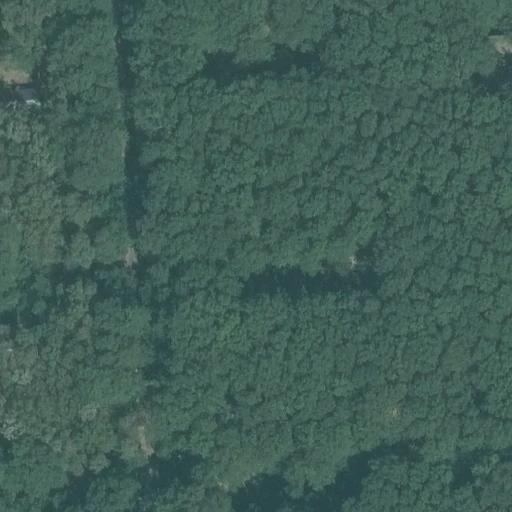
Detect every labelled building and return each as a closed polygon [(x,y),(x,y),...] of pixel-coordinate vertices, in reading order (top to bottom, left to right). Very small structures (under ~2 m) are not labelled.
[(511,38),(481,42),(478,42),(482,98),(511,94),(511,38)] [(233,76),(234,110),(315,108),(313,74),(233,76)] [(37,93),(0,95),(0,127),(40,124),(37,93)] [(63,231),(64,251),(108,248),(107,228),(63,231)] [(330,302),(330,326),(403,323),(403,299),(330,302)] [(315,302),(310,302),(253,304),(253,329),(316,327),(315,302)] [(0,321),(0,353),(44,351),(42,319),(0,321)] [(178,456),(178,470),(205,470),(205,457),(178,456)]
